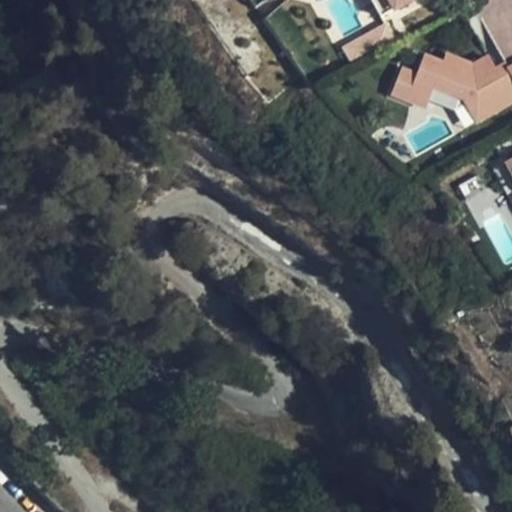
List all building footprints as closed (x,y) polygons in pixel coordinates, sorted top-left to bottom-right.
[(389,0),(372,0),(380,14),(393,6),(389,0)] [(344,43),(348,57),(371,50),(366,36),(344,43)] [(477,118),(511,97),(511,63),(509,66),(505,61),(496,66),(488,54),(472,63),(446,52),(442,60),(423,53),(415,72),(411,82),(430,90),(433,83),(462,95),(477,118)] [(411,82),(415,72),(401,66),(391,91),(424,104),(427,97),(430,90),(411,82)] [(430,90),(427,97),(455,108),(464,125),(477,118),(462,95),(433,83),(430,90)] [(511,158),(498,166),(507,183),(511,179),(511,158)]
